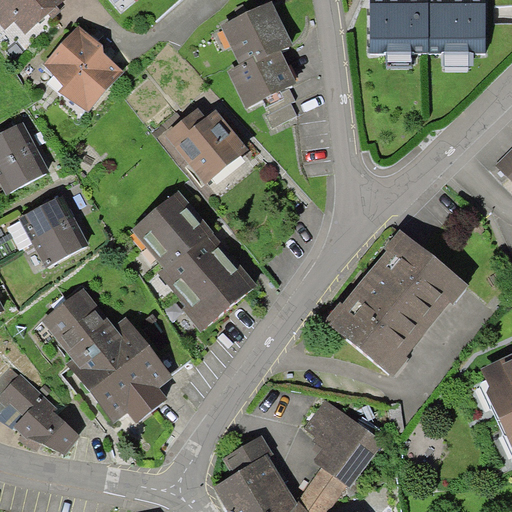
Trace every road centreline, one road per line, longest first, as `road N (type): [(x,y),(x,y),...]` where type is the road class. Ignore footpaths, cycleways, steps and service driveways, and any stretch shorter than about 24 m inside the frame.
road 1 (residential): [(179,491),(234,393),(354,242)]
road 2 (residential): [(354,242),(323,0)]
road 3 (residential): [(354,242),(511,93)]
road 4 (residential): [(179,491),(0,455)]
